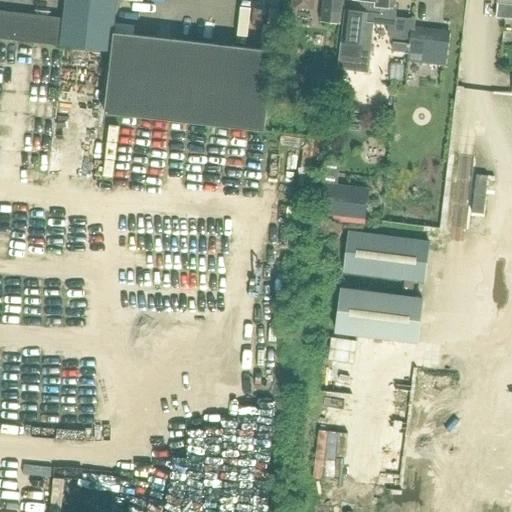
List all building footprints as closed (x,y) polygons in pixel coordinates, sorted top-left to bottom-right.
[(112,53),(115,32),(118,0),(65,0),(64,20),(0,12),(0,40),(110,52),(112,53)] [(293,0),(293,7),(314,10),(314,0),(293,0)] [(324,0),(322,22),(340,24),(342,0),(324,0)] [(343,0),(347,6),(339,71),(365,74),(371,22),(381,23),(381,24),(389,25),(389,30),(393,31),(412,33),(408,61),(445,66),(449,32),(413,28),(414,21),(395,18),(396,11),(393,8),(393,6),(396,4),(396,0),(343,0)] [(511,0),(497,0),(498,2),(496,17),(511,18),(511,0)] [(112,53),(110,52),(103,112),(263,131),(272,50),(115,32),(112,53)] [(338,185),(341,163),(326,161),(320,214),(342,217),(341,223),(366,225),(366,220),(373,220),(376,189),(338,185)] [(428,242),(350,232),(346,272),(361,274),(423,281),(428,242)] [(424,298),(340,287),(334,333),(418,344),(424,298)]
